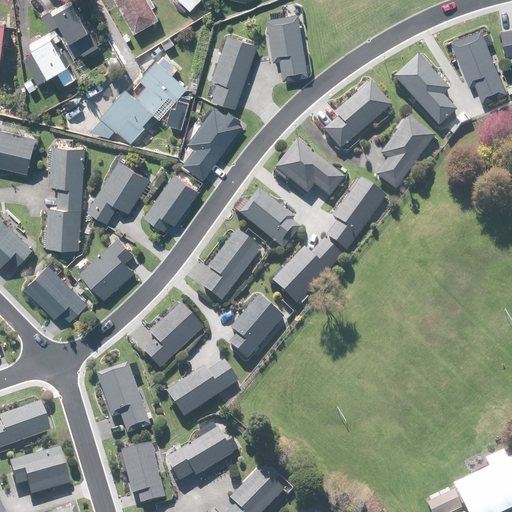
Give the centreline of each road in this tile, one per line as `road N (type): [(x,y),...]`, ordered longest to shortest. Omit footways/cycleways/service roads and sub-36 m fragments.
road 1 (residential): [(57,363),(94,341),(165,273),(305,98),(403,31),(480,0)]
road 2 (residential): [(103,511),(57,363)]
